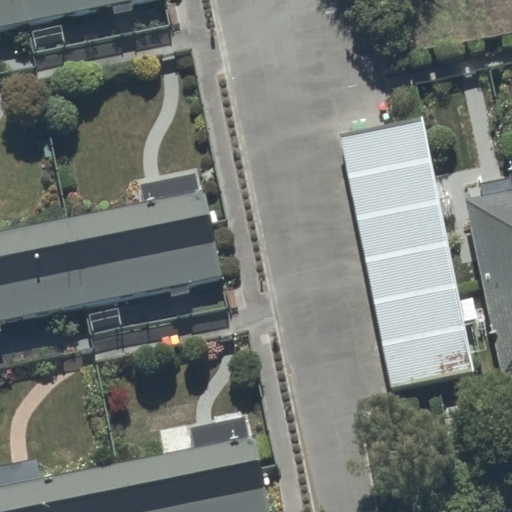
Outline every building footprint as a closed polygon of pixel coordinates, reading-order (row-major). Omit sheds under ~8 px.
[(0,0),(0,40),(166,8),(164,0),(0,0)] [(458,307),(423,123),(338,139),(387,399),(476,382),(466,330),(476,328),(472,304),(458,307)] [(0,328),(222,289),(205,196),(193,198),(188,168),(141,177),(147,207),(27,228),(22,204),(0,208),(0,328)] [(511,183),(508,184),(510,199),(464,207),(497,388),(511,385),(511,183)] [(267,511),(248,411),(152,431),(158,465),(40,488),(36,467),(0,474),(0,511),(267,511)]
